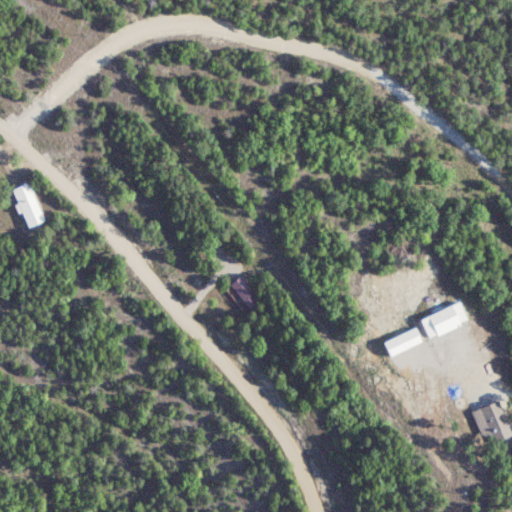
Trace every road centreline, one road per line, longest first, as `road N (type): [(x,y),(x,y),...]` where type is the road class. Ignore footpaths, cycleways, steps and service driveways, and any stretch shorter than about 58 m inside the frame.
road 1 (residential): [(511,191),(374,73),(344,57),(214,27),(180,23),(116,40),(7,131)]
road 2 (residential): [(0,125),(259,410),(295,466),(312,511)]
